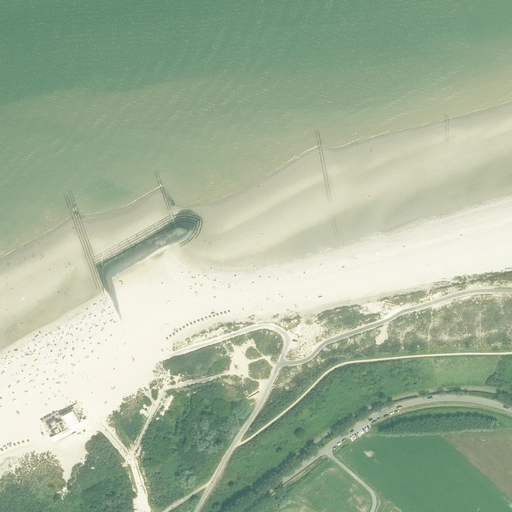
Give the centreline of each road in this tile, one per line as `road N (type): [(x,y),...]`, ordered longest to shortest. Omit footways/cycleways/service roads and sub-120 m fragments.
road 1 (track): [(231,447),(341,364),(511,353)]
road 2 (tertiary): [(241,511),(388,410),(442,398),(511,410)]
road 3 (track): [(172,354),(268,325),(286,337),(280,363)]
